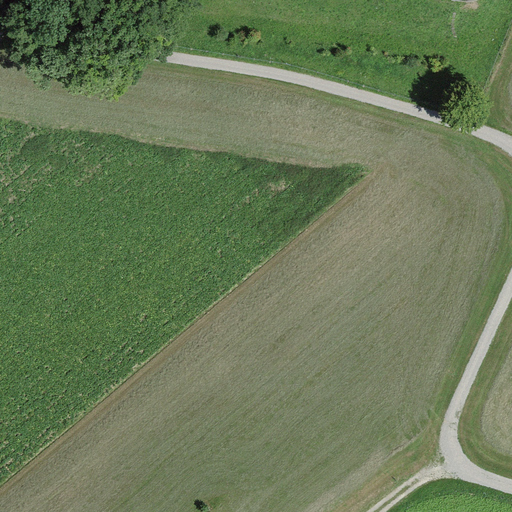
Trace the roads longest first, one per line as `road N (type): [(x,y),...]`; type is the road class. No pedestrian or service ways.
road 1 (track): [(0,30),(315,84),(511,145)]
road 2 (track): [(511,284),(447,424),(454,464),(511,490)]
